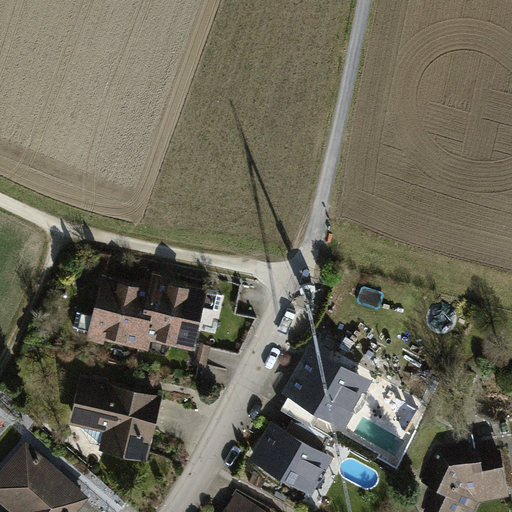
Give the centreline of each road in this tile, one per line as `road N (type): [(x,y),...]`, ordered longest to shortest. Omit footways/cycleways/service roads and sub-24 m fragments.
road 1 (track): [(62,227),(306,277),(362,0)]
road 2 (residential): [(184,511),(223,462),(306,277)]
